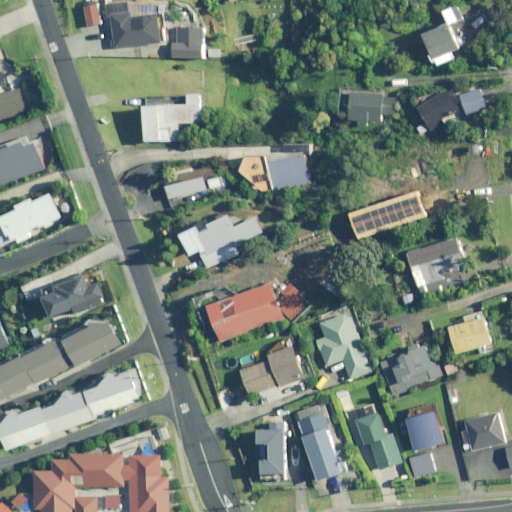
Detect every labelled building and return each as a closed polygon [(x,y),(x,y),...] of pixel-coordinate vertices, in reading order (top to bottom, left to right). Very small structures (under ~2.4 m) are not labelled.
[(103,24),(99,0),(86,2),(89,26),(103,24)] [(131,12),(130,2),(112,3),(116,47),(163,43),(159,4),(141,6),(142,11),(131,12)] [(461,19),(455,5),(443,10),(449,24),(461,19)] [(459,47),(449,24),(425,35),(438,65),(454,58),(451,51),(459,47)] [(204,58),(205,28),(181,27),(180,43),(174,43),(173,57),(204,58)] [(0,93),(0,118),(26,112),(19,89),(0,93)] [(486,108),(480,89),(461,95),(467,114),(486,108)] [(460,108),(445,90),(419,112),(434,130),(460,108)] [(398,95),(353,91),(350,121),(382,124),(383,114),(396,115),(398,95)] [(203,122),(202,93),(189,94),(190,104),(146,105),(148,141),(180,140),(179,123),(203,122)] [(46,169),(35,139),(0,151),(0,181),(1,181),(3,184),(46,169)] [(310,153),(269,157),(272,189),(313,185),(310,153)] [(441,211),(428,170),(400,180),(414,221),(441,211)] [(222,175),(210,178),(213,189),(225,186),(222,175)] [(209,189),(206,177),(167,186),(170,199),(209,189)] [(0,246),(63,218),(51,192),(17,207),(18,209),(0,217),(0,246)] [(237,226),(232,215),(199,231),(208,251),(202,254),(209,268),(241,253),(237,245),(266,232),(259,216),(237,226)] [(473,284),(460,238),(411,252),(424,297),(473,284)] [(94,301),(85,275),(56,286),(58,292),(43,297),(51,318),(94,301)] [(276,293),(272,282),(209,304),(223,343),(312,311),(302,284),(276,293)] [(373,370),(351,308),(321,318),(328,337),(319,340),(328,365),(344,359),(351,378),(373,370)] [(101,313),(59,334),(72,360),(114,339),(101,313)] [(494,343),(486,316),(451,326),(459,353),(494,343)] [(0,323),(0,348),(12,344),(4,322),(0,323)] [(53,337),(0,362),(0,393),(65,362),(53,337)] [(443,375),(432,344),(382,362),(395,395),(411,389),(410,387),(443,375)] [(307,378),(296,346),(268,356),(270,359),(238,370),(249,400),(262,395),(265,404),(284,397),(281,387),(307,378)] [(0,412),(0,425),(8,444),(138,394),(126,364),(0,412)] [(445,443),(437,411),(407,419),(415,451),(445,443)] [(389,435),(381,412),(359,420),(369,445),(372,444),(382,470),(403,462),(393,433),(389,435)] [(508,443),(501,412),(468,420),(469,428),(463,430),(468,452),(508,443)] [(345,472),(327,413),(300,421),(319,481),(345,472)] [(287,479),(286,423),(274,423),(274,428),(260,428),(260,444),(273,444),(273,461),(265,461),(265,480),(287,479)] [(56,464),(36,464),(36,504),(45,504),(44,511),(13,511),(2,498),(0,500),(0,511),(171,511),(171,473),(166,473),(166,451),(131,451),(131,454),(131,461),(127,461),(126,450),(73,449),(73,455),(56,455),(56,464)]
